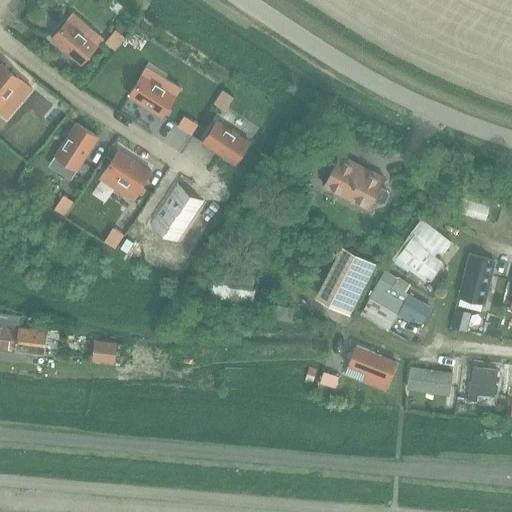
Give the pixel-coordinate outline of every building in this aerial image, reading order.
[(68,19),(51,39),(81,64),(103,38),(90,27),(85,33),(68,19)] [(123,35),(133,44),(145,30),(134,21),(123,35)] [(123,38),(117,32),(108,42),(115,48),(123,38)] [(0,107),(12,93),(18,98),(29,85),(3,63),(0,66),(0,107)] [(148,64),(130,92),(144,102),(148,95),(167,107),(181,85),(148,64)] [(244,104),(253,89),(240,82),(232,97),(244,104)] [(233,94),(223,88),(214,102),(225,108),(233,94)] [(192,132),(198,122),(184,113),(178,124),(192,132)] [(250,113),(247,121),(269,130),(272,122),(250,113)] [(217,120),(203,142),(235,164),(250,142),(217,120)] [(77,123),(55,155),(77,169),(98,137),(77,123)] [(104,172),(123,184),(119,190),(133,200),(151,171),(119,150),(104,172)] [(381,203),(385,201),(389,194),(387,190),(381,187),(385,178),(339,155),(323,185),(369,208),(374,199),(381,203)] [(508,218),(511,205),(511,203),(476,193),(472,207),(508,218)] [(64,217),(74,202),(63,196),(54,210),(64,217)] [(115,248),(124,234),(114,227),(104,241),(115,248)] [(376,263),(343,246),(316,298),(350,315),(376,263)] [(471,256),(462,290),(476,294),(475,298),(484,300),(494,262),(471,256)] [(274,271),(230,269),(229,294),(273,297),(274,271)] [(417,342),(435,306),(383,278),(362,314),(417,342)] [(0,346),(16,348),(20,327),(22,317),(22,314),(22,313),(16,312),(0,309),(0,346)] [(49,331),(20,327),(16,348),(46,351),(49,331)] [(114,363),(117,342),(96,340),(93,360),(114,363)] [(384,390),(396,362),(357,346),(348,366),(367,374),(364,381),(384,390)] [(511,361),(488,360),(486,398),(510,399),(511,371),(511,361)] [(452,370),(411,365),(408,389),(449,394),(452,370)] [(324,371),(320,383),(336,387),(339,376),(324,371)]
